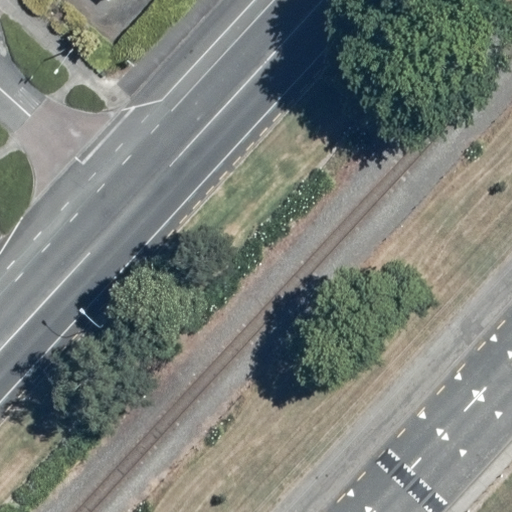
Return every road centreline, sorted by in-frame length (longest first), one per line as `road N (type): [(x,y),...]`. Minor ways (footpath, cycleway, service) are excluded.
road 1 (secondary): [(319,0),(129,204)]
road 2 (tertiary): [(380,511),(511,367)]
road 3 (secondary): [(129,204),(0,345)]
road 4 (residential): [(0,89),(129,204)]
